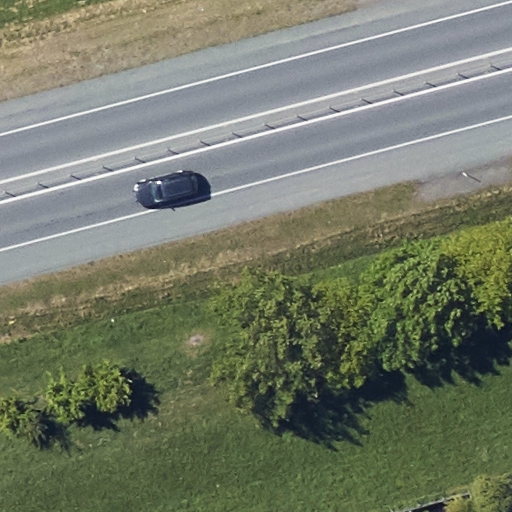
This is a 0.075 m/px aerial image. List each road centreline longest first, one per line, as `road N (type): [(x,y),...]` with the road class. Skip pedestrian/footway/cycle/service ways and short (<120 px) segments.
road 1 (trunk): [(0,171),(511,38)]
road 2 (trunk): [(511,80),(0,212)]
